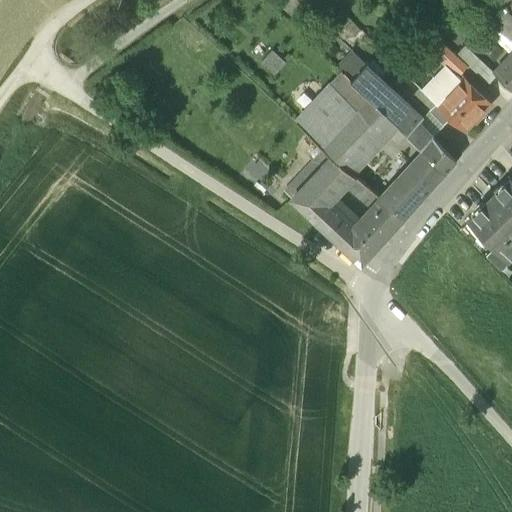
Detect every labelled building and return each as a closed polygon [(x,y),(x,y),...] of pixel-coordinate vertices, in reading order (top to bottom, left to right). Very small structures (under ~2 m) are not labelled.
[(511,37),(511,12),(506,7),(491,22),(499,29),(506,36),(510,39),(511,37)] [(506,36),(499,29),(494,35),(501,41),(506,36)] [(511,41),(510,39),(506,36),(501,41),(494,35),(491,38),(511,57),(511,55),(511,41)] [(439,54),(445,60),(455,71),(464,62),(447,46),(439,54)] [(511,55),(511,57),(496,72),(511,88),(511,55)] [(360,57),(345,73),(352,79),(367,63),(360,57)] [(436,104),(438,105),(447,96),(438,88),(446,80),(454,88),(463,79),(455,71),(445,60),(419,87),(436,104)] [(407,101),(367,63),(352,79),(352,80),(394,120),(408,133),(419,122),(424,117),(407,101)] [(352,79),(345,73),(297,122),(332,155),(333,155),(347,169),(394,120),(352,80),(352,79)] [(489,104),(463,79),(454,88),(446,80),(438,88),(447,96),(438,105),(451,118),(464,131),(489,104)] [(407,101),(424,117),(436,104),(419,87),(407,101)] [(424,117),(419,122),(433,136),(437,131),(451,118),(438,105),(436,104),(424,117)] [(437,131),(433,136),(419,122),(408,133),(424,151),(446,172),(461,155),(437,131)] [(395,182),(381,198),(404,219),(446,172),(424,151),(395,182)] [(332,155),(292,198),(314,219),(329,203),(355,176),(347,169),(333,155),(332,155)] [(385,173),(371,189),(381,198),(395,182),(385,173)] [(511,179),(496,196),(494,194),(486,202),(487,204),(470,221),(492,243),(508,260),(511,255),(511,179)] [(404,219),(381,198),(371,208),(395,229),(404,219)] [(329,203),(314,219),(328,233),(343,217),(329,203)] [(354,227),(343,217),(328,233),(362,265),(384,241),(360,220),(354,227)] [(492,243),(470,221),(460,231),(482,253),(492,243)]
